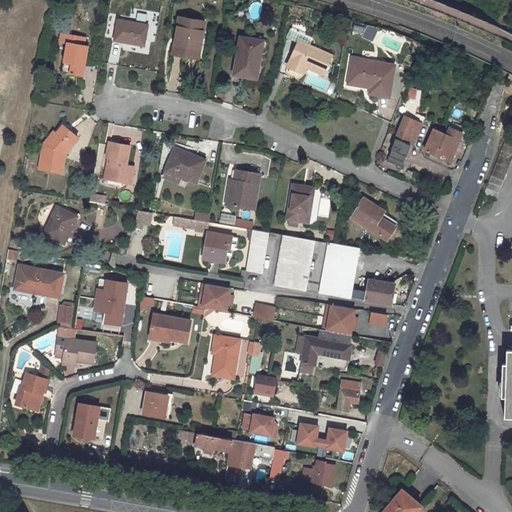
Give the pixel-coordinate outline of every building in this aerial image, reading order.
[(186,56),(187,50),(199,53),(204,22),(179,18),(173,54),(186,56)] [(144,46),(148,24),(117,19),(114,41),(144,46)] [(355,20),(352,29),(363,32),(365,23),(355,20)] [(297,43),(287,66),(285,72),(295,77),(297,77),(299,77),(302,75),(302,74),(306,64),(324,72),(331,56),(301,43),(307,28),(293,22),(286,38),(297,43)] [(66,43),(61,72),(82,76),(87,46),(83,46),(85,37),(60,33),(59,42),(66,43)] [(256,79),(263,41),(239,37),(233,75),(256,79)] [(370,87),(370,83),(354,80),(356,72),(353,71),(355,58),(352,57),(347,83),(370,87)] [(394,65),(355,58),(353,71),(356,72),(354,80),(370,83),(370,87),(369,92),(388,96),(394,65)] [(305,67),(323,75),(324,72),(306,64),(305,67)] [(411,105),(415,90),(409,89),(406,103),(411,105)] [(412,120),(404,116),(388,157),(403,162),(418,122),(423,124),(425,117),(415,113),(412,120)] [(70,132),(63,126),(56,134),(53,138),(50,136),(42,146),(39,166),(47,167),(46,171),(61,173),(64,155),(74,142),(67,136),(70,132)] [(450,162),(462,132),(446,126),(443,133),(433,129),(424,151),(450,162)] [(67,136),(74,142),(78,138),(70,132),(67,136)] [(511,159),(511,141),(505,138),(483,195),(495,200),(511,159)] [(128,146),(109,143),(106,157),(110,158),(108,170),(106,169),(104,179),(126,183),(127,176),(131,177),(133,167),(125,166),(128,146)] [(174,148),(172,151),(185,156),(186,153),(174,148)] [(185,156),(172,151),(165,170),(180,176),(197,182),(206,160),(186,153),(185,156)] [(388,157),(387,161),(401,167),(403,162),(388,157)] [(165,170),(162,177),(177,183),(180,176),(165,170)] [(254,209),(260,174),(240,171),(238,181),(234,180),(230,206),(254,209)] [(234,180),(230,180),(226,205),(230,206),(234,180)] [(307,223),(313,188),(292,184),(286,219),(307,223)] [(394,227),(375,215),(378,210),(370,205),(371,203),(363,198),(350,217),(386,240),(394,227)] [(378,210),(375,215),(394,227),(396,223),(382,214),(384,211),(371,203),(370,205),(378,210)] [(77,217),(56,207),(43,234),(63,244),(77,217)] [(151,212),(148,212),(137,210),(136,218),(143,219),(149,221),(151,212)] [(222,212),(220,222),(236,225),(238,215),(222,212)] [(195,230),(196,226),(197,220),(189,219),(184,218),(183,228),(195,230)] [(237,226),(254,228),(255,220),(238,218),(237,226)] [(196,226),(195,230),(203,232),(204,228),(208,228),(209,223),(197,220),(196,226)] [(260,274),(267,233),(252,230),(245,271),(260,274)] [(207,232),(203,259),(223,263),(226,247),(230,247),(232,237),(207,232)] [(305,290),(314,240),(283,235),(274,285),(305,290)] [(122,241),(115,245),(122,256),(129,252),(122,241)] [(359,248),(334,244),(328,243),(319,293),(366,300),(367,292),(351,289),(359,248)] [(29,289),(47,292),(58,294),(62,274),(19,265),(15,289),(28,291),(29,289)] [(125,326),(132,284),(100,279),(94,310),(108,312),(106,323),(125,326)] [(370,279),(367,292),(366,300),(389,304),(393,283),(370,279)] [(226,286),(199,282),(195,306),(203,307),(222,311),(223,303),(225,293),(226,286)] [(144,295),(142,305),(155,308),(157,298),(144,295)] [(323,330),(328,303),(324,303),(319,329),(321,329),(323,330)] [(323,330),(350,335),(352,325),(353,316),(354,308),(328,303),(323,330)] [(72,323),(73,305),(60,304),(59,322),(72,323)] [(250,316),(268,319),(270,307),(252,304),(250,316)] [(384,324),(386,314),(371,311),(370,322),(384,324)] [(191,321),(154,314),(150,332),(162,335),(161,340),(178,343),(179,340),(187,342),(191,321)] [(323,330),(321,329),(319,339),(305,337),(300,363),(301,363),(313,365),(346,371),(351,345),(349,345),(351,335),(350,335),(323,330)] [(216,354),(220,336),(215,335),(212,353),(216,354)] [(220,355),(216,376),(234,379),(242,340),(220,336),(216,354),(220,355)] [(94,342),(65,338),(61,365),(73,367),(73,364),(82,366),(83,362),(91,363),(94,342)] [(258,356),(260,344),(254,343),(252,354),(258,356)] [(41,376),(46,378),(51,359),(47,353),(41,376)] [(216,376),(220,355),(216,354),(212,375),(216,376)] [(301,363),(299,371),(311,374),(313,365),(301,363)] [(39,390),(42,391),(46,378),(41,376),(25,372),(21,386),(19,385),(15,402),(35,407),(39,390)] [(273,393),(276,378),(258,374),(255,390),(273,393)] [(341,380),(339,395),(337,409),(348,411),(349,401),(357,402),(361,383),(341,380)] [(164,417),(166,407),(168,396),(146,392),(142,414),(164,417)] [(79,403),(74,435),(94,439),(97,419),(109,421),(111,408),(79,403)] [(273,418),(253,414),(250,431),(275,436),(277,425),(272,425),(273,418)] [(315,445),(321,446),(322,440),(316,439),(318,426),(301,423),(297,443),(315,446),(315,445)] [(343,451),(347,431),(329,428),(327,441),(322,440),(321,446),(326,446),(326,448),(343,451)] [(205,447),(212,448),(230,451),(232,439),(180,429),(178,442),(205,447)] [(232,439),(227,464),(249,469),(252,456),(272,459),(274,449),(275,447),(236,440),(232,439)] [(283,451),(274,449),(272,459),(269,480),(278,482),(282,459),(283,451)] [(332,485),(335,466),(325,464),(325,462),(317,460),(315,470),(303,468),(301,480),(332,485)] [(416,511),(421,506),(402,489),(383,511),(416,511)]
